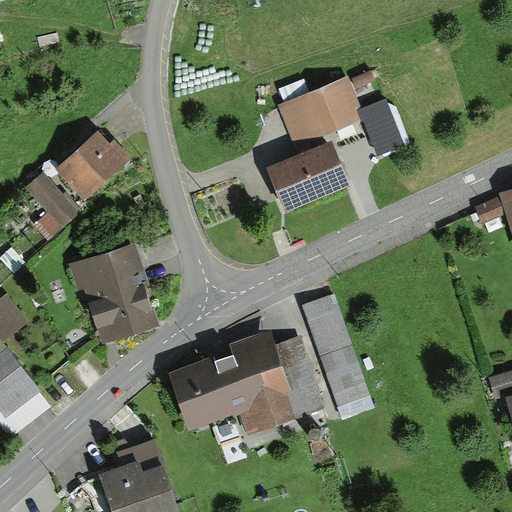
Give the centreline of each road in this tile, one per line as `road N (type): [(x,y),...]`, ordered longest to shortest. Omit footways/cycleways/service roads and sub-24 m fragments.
road 1 (unclassified): [(219,303),(511,163)]
road 2 (residential): [(219,303),(156,125),(152,61),(163,0)]
road 3 (unclassified): [(0,484),(70,418),(219,303)]
